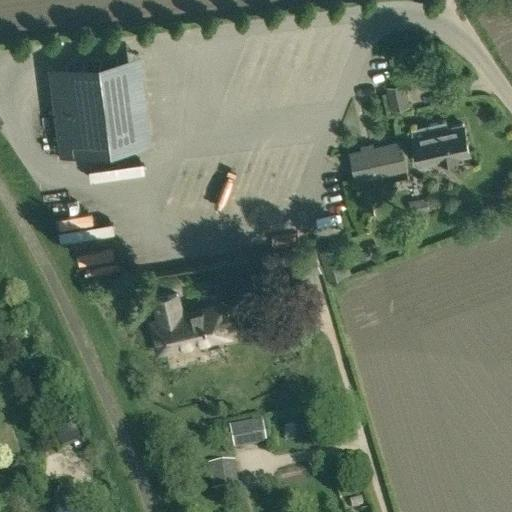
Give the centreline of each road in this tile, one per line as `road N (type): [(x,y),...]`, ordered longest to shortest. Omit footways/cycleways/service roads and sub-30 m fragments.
road 1 (residential): [(0,185),(149,511)]
road 2 (unknown): [(183,32),(69,41),(24,70),(21,95),(45,161),(86,179),(128,172)]
road 3 (unknown): [(128,172),(148,223),(174,236),(229,239),(289,190),(304,138)]
road 4 (unknown): [(384,10),(183,32)]
road 5 (unknown): [(304,138),(346,86),(384,10)]
road 6 (unclassified): [(511,109),(447,0)]
